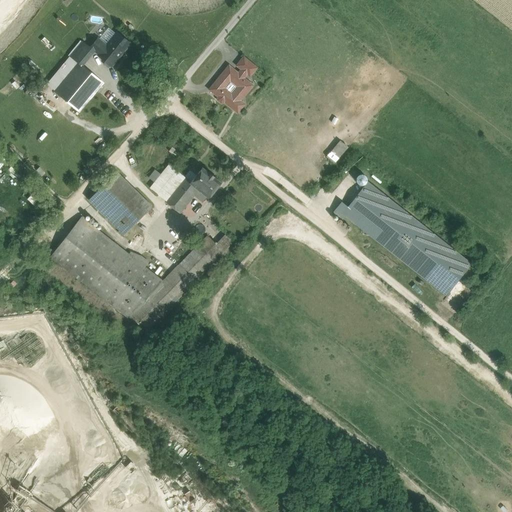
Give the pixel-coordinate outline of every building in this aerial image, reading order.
[(116,32),(106,45),(98,38),(90,47),(89,48),(94,51),(111,66),(130,43),(116,32)] [(83,41),(70,56),(79,64),(81,66),(94,51),(89,48),(90,47),(83,41)] [(256,68),(243,57),(237,65),(242,69),(247,73),(249,75),(256,68)] [(81,66),(79,64),(57,90),(80,109),(101,82),(81,66)] [(238,74),(229,66),(221,75),(223,76),(219,81),(217,80),(210,89),(218,96),(218,99),(221,102),(224,101),(233,108),(252,85),(243,78),(247,73),(242,69),(238,74)] [(325,155),(334,162),(348,145),(339,138),(325,155)] [(169,164),(150,188),(166,200),(184,177),(169,164)] [(193,179),(191,183),(198,189),(195,193),(204,200),(207,196),(208,197),(220,182),(213,177),(214,177),(209,173),(202,168),(193,179)] [(116,171),(88,200),(124,235),(152,206),(116,171)] [(184,177),(166,200),(180,212),(195,193),(198,189),(191,183),(193,179),(187,174),(184,177)] [(470,263),(368,182),(348,207),(343,214),(345,215),(445,294),(470,263)] [(342,202),(334,212),(342,218),(345,215),(343,214),(348,207),(342,202)] [(136,260),(81,217),(50,257),(127,317),(129,315),(163,281),(145,266),(148,262),(140,255),(136,260)] [(225,234),(216,243),(224,251),(233,242),(225,234)] [(207,235),(178,264),(196,281),(224,252),(224,251),(216,243),(207,235)] [(163,281),(129,315),(145,331),(196,281),(178,264),(163,281)]
